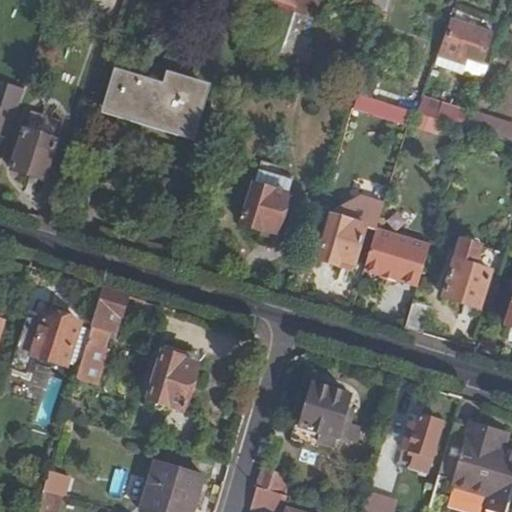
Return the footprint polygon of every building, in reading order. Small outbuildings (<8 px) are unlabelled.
[(58,0),(84,8),(86,0),(58,0)] [(389,14),(394,0),(375,0),(373,7),(389,14)] [(494,33),(454,19),(440,54),(467,64),(469,59),(484,63),(494,33)] [(192,138),(207,92),(173,80),(169,91),(120,76),(107,112),(192,138)] [(361,95),(376,99),(381,84),(366,79),(361,95)] [(1,113),(16,118),(26,91),(10,87),(1,113)] [(355,110),(409,129),(415,112),(376,99),(361,95),(355,110)] [(420,113),(438,120),(443,103),(425,97),(420,113)] [(507,143),(511,128),(511,122),(471,109),(464,129),(507,143)] [(32,114),(13,172),(47,183),(66,125),(32,114)] [(257,188),(291,198),(293,187),(261,177),(257,188)] [(280,234),(291,198),(257,188),(244,228),(266,234),(267,231),(280,234)] [(355,266),(366,231),(333,221),(320,262),(340,268),(343,262),(355,266)] [(418,288),(431,247),(378,230),(365,273),(384,278),(384,284),(398,288),(400,283),(418,288)] [(501,277),(507,258),(463,244),(445,299),(480,310),(492,274),(501,277)] [(129,300),(104,292),(92,332),(82,370),(78,382),(100,389),(111,354),(105,353),(111,334),(119,335),(129,300)] [(405,330),(424,336),(432,308),(414,302),(405,330)] [(82,370),(92,332),(81,328),(82,326),(48,315),(44,325),(29,320),(20,349),(34,354),(33,359),(70,371),(70,367),(82,370)] [(188,361),(165,353),(150,403),(184,413),(198,367),(188,365),(188,361)] [(37,369),(28,398),(41,401),(35,422),(47,426),(62,376),(37,369)] [(351,399),(317,389),(304,428),(322,434),(320,443),(335,448),(338,439),(357,445),(361,430),(351,428),(355,418),(347,415),(351,399)] [(446,427),(422,419),(417,436),(412,434),(406,451),(435,459),(446,427)] [(470,431),(455,427),(439,482),(451,487),(450,492),(489,503),(486,511),(508,511),(511,501),(511,455),(504,453),(508,436),(472,425),(470,431)] [(182,437),(177,453),(204,460),(209,446),(182,437)] [(196,511),(206,482),(158,467),(145,511),(196,511)] [(292,482),(263,472),(258,491),(287,498),(292,482)] [(71,481),(51,474),(45,493),(63,499),(66,500),(71,481)] [(366,511),(370,498),(372,491),(358,487),(350,511),(366,511)] [(287,498),(258,491),(253,508),(265,511),(284,511),(289,500),(287,498)] [(45,493),(39,511),(58,511),(63,499),(45,493)] [(393,511),(395,506),(370,498),(366,511),(393,511)]
